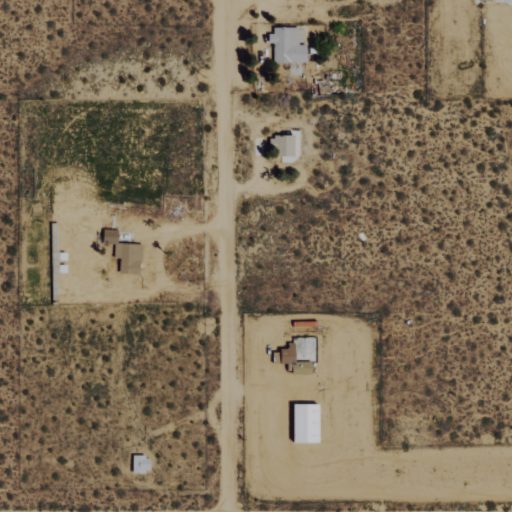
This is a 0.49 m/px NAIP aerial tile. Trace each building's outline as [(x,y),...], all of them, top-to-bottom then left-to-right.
[(296,27),(270,27),(269,63),(302,63),(302,45),(295,44),(296,27)] [(291,156),(291,135),(272,135),(272,156),(291,156)] [(308,361),(290,361),(291,343),(285,343),(285,349),(276,349),(275,361),(284,361),(284,373),(308,374),(308,361)] [(288,443),(313,443),(313,404),(288,404),(288,443)] [(146,473),(146,456),(130,456),(130,473),(146,473)]
